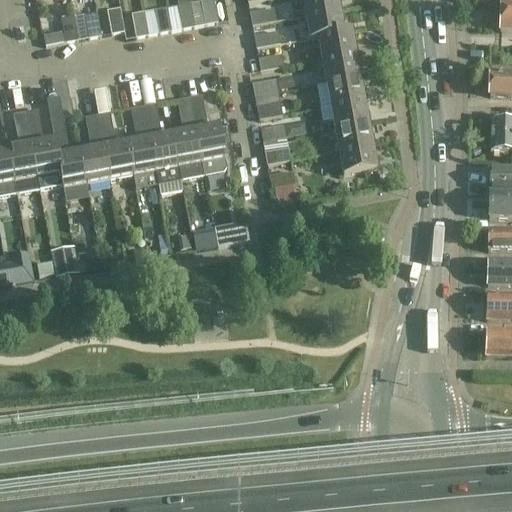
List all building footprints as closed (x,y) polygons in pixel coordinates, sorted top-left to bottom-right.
[(177,10),(189,8),(190,8),(188,0),(175,0),(176,0),(177,10)] [(303,4),(305,19),(338,13),(335,0),(293,0),(295,6),(303,4)] [(217,27),(213,3),(200,6),(205,29),(217,27)] [(511,6),(500,6),(499,35),(511,35),(511,6)] [(194,31),(189,8),(177,10),(181,33),(194,31)] [(171,35),(166,12),(154,15),(158,38),(171,35)] [(124,36),(119,13),(107,15),(111,38),(124,36)] [(275,25),(272,13),(249,17),(252,30),(275,25)] [(343,37),(342,35),(338,13),(305,19),(310,44),(318,42),(318,41),(343,37)] [(148,40),(143,16),(131,19),(135,42),(148,40)] [(101,40),(97,17),(85,19),(89,42),(101,40)] [(49,18),(40,20),(44,38),(52,37),(49,18)] [(78,44),(73,21),(60,24),(65,47),(78,44)] [(318,41),(318,42),(322,64),(355,58),(351,34),(342,35),(343,37),(318,41)] [(279,48),(277,36),(254,41),(256,53),(279,48)] [(323,72),(326,87),(359,81),(355,58),(322,64),(315,66),(316,73),(323,72)] [(283,71),(281,59),(258,63),(260,76),(283,71)] [(309,90),(306,75),(292,77),(295,93),(309,90)] [(511,80),(489,81),(489,100),(511,100),(511,80)] [(320,112),(364,104),(359,81),(326,87),(314,89),(319,112),(320,112)] [(252,88),(254,101),(277,96),(278,96),(275,84),(252,88)] [(202,100),(190,102),(203,180),(223,177),(226,172),(224,163),(218,130),(208,132),(202,100)] [(183,137),(173,139),(181,184),(203,180),(190,102),(177,105),(183,137)] [(364,104),(320,112),(322,125),(333,123),(334,133),(368,127),(364,104)] [(281,120),(279,107),(256,111),(258,124),(281,120)] [(156,108),(144,111),(155,176),(158,189),(181,185),(181,184),(173,139),(162,141),(156,108)] [(137,145),(126,147),(133,180),(155,176),(144,111),(131,113),(137,145)] [(38,114),(25,117),(39,194),(62,190),(59,178),(61,178),(54,144),(44,146),(38,114)] [(16,198),(39,194),(25,117),(13,119),(19,151),(8,153),(16,198)] [(110,117),(98,120),(109,185),(133,180),(126,147),(116,149),(110,117)] [(92,154),(80,156),(87,189),(109,185),(98,120),(86,122),(92,154)] [(65,126),(51,129),(54,144),(61,178),(59,178),(62,190),(62,193),(87,189),(80,156),(70,158),(65,126)] [(511,126),(490,126),(490,156),(511,156),(511,126)] [(336,141),(339,156),(372,150),(368,127),(334,133),(327,134),(328,135),(329,142),(336,141)] [(286,142),(284,130),(260,134),(262,147),(286,142)] [(328,135),(319,137),(321,145),(329,144),(329,142),(328,135)] [(376,173),(372,150),(339,156),(343,180),(376,173)] [(0,200),(16,198),(8,153),(0,154),(0,200)] [(290,165),(288,153),(264,157),(267,170),(290,165)] [(511,175),(489,175),(488,197),(511,196),(511,175)] [(295,189),(292,176),(268,180),(271,193),(295,189)] [(488,198),(488,224),(511,224),(511,196),(488,197),(488,198)] [(245,226),(213,232),(213,233),(215,239),(217,252),(249,246),(245,226)] [(511,254),(511,233),(488,234),(487,255),(511,254)] [(165,237),(157,239),(157,240),(159,249),(161,261),(169,259),(167,247),(165,239),(165,237)] [(191,252),(189,239),(178,240),(180,254),(191,252)] [(215,239),(193,243),(195,256),(217,252),(215,239)] [(73,250),(50,255),(55,282),(78,277),(77,268),(73,250)] [(146,264),(144,253),(132,255),(134,266),(146,264)] [(115,271),(113,260),(99,262),(101,274),(115,271)] [(101,273),(98,261),(88,263),(91,276),(101,273)] [(28,263),(11,266),(15,289),(32,286),(28,263)] [(511,266),(487,266),(487,289),(511,289),(511,266)] [(53,278),(51,267),(37,270),(39,281),(53,278)] [(83,267),(77,268),(78,277),(85,276),(83,267)] [(511,299),(486,299),(486,325),(511,324),(511,299)] [(511,335),(485,335),(485,361),(511,361),(511,335)]
